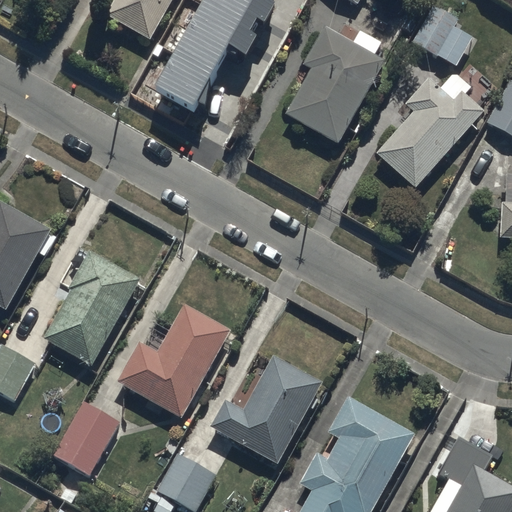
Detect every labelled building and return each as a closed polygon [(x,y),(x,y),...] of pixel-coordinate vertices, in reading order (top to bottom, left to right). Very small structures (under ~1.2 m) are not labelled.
[(171,0),(112,0),(103,17),(147,42),(171,0)] [(246,103),(291,13),(264,0),(237,0),(198,78),(246,103)] [(431,5),(410,43),(453,67),(468,39),(451,29),(456,19),(431,5)] [(383,64),(322,29),(300,67),(308,72),(281,117),(335,148),(383,64)] [(426,80),(404,105),(412,113),(374,155),(412,189),(481,113),(458,92),(450,101),(426,80)] [(482,123),(511,139),(511,84),(505,81),(482,123)] [(511,203),(498,203),(496,239),(511,239),(511,203)] [(46,232),(0,206),(0,310),(3,312),(46,232)] [(135,282),(87,254),(65,291),(68,293),(41,340),(87,366),(135,282)] [(226,332),(181,307),(155,354),(136,343),(114,384),(178,419),(226,332)] [(33,365),(0,346),(0,394),(12,402),(33,365)] [(318,384),(271,358),(241,412),(222,401),(207,429),(274,465),(318,384)] [(368,511),(410,436),(346,401),(328,434),(338,439),(325,462),(314,456),(299,484),(312,492),(301,511),(368,511)] [(118,423),(82,402),(50,456),(86,477),(118,423)] [(192,511),(213,475),(175,455),(154,493),(190,511),(192,511)] [(507,511),(511,505),(511,491),(472,468),(446,511),(507,511)]
